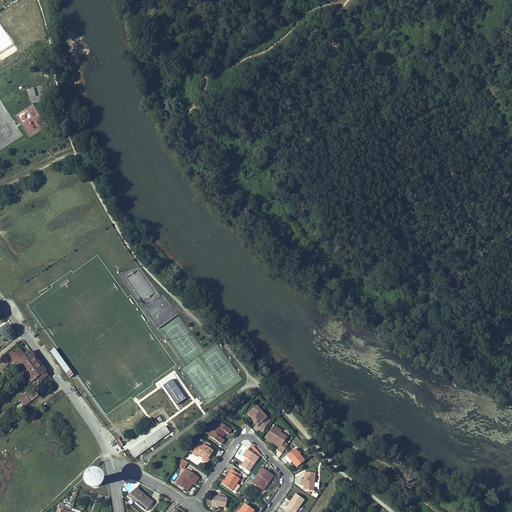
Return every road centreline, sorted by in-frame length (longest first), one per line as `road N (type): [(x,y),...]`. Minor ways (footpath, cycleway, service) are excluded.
road 1 (track): [(511,256),(476,199),(412,139),(328,36),(349,0)]
road 2 (residential): [(0,297),(89,420),(107,458)]
road 3 (residential): [(266,511),(285,474),(246,436),(192,507)]
